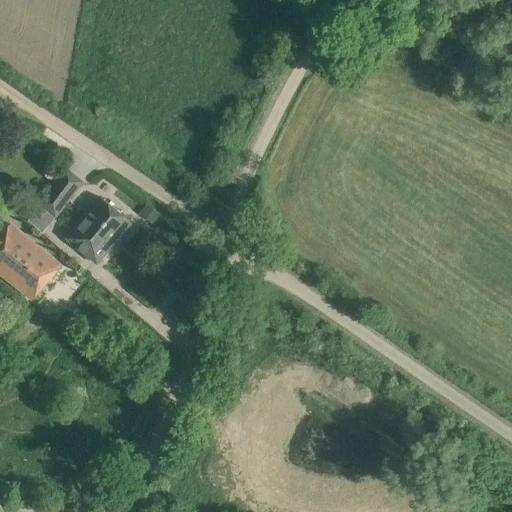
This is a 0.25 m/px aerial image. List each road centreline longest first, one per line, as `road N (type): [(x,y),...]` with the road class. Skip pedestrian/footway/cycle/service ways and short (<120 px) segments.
road 1 (unclassified): [(511,435),(226,242)]
road 2 (unclassified): [(116,511),(170,428),(226,242)]
road 3 (track): [(0,86),(226,242)]
road 4 (unclassified): [(226,242),(254,158),(341,0)]
